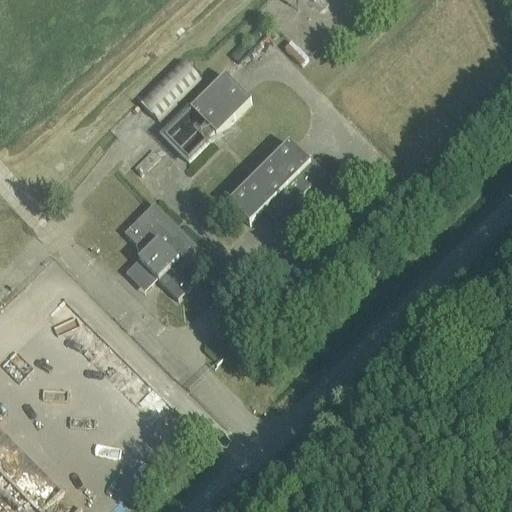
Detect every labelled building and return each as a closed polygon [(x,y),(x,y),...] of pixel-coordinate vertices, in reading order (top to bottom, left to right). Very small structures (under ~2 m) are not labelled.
[(161,125),(203,83),(181,61),(139,104),(161,125)] [(252,105),(245,97),(226,79),(166,141),(191,164),(216,137),(218,139),(252,105)] [(310,166),(293,149),(291,146),(230,207),(251,228),(265,214),(276,225),(326,176),(313,164),(310,166)] [(155,153),(136,172),(142,178),(161,159),(155,153)] [(201,253),(177,229),(156,208),(126,237),(146,258),(139,264),(143,267),(133,278),(146,291),(156,281),(179,304),(194,289),(179,274),(201,253)] [(252,369),(245,361),(238,368),(245,376),(252,369)]
